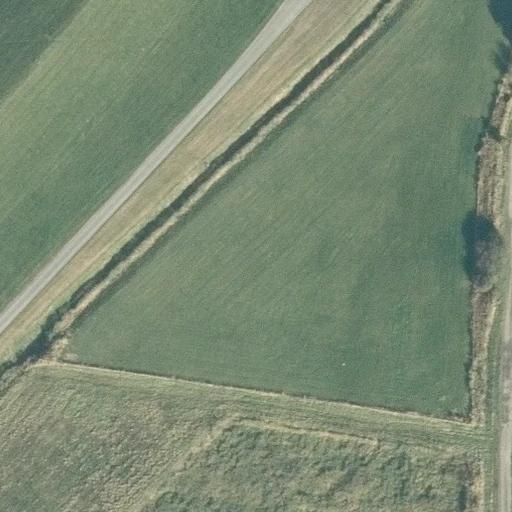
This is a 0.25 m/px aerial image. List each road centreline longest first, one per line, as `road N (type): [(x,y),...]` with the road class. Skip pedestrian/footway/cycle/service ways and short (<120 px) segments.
road 1 (track): [(0,328),(302,0)]
road 2 (track): [(506,511),(511,337)]
